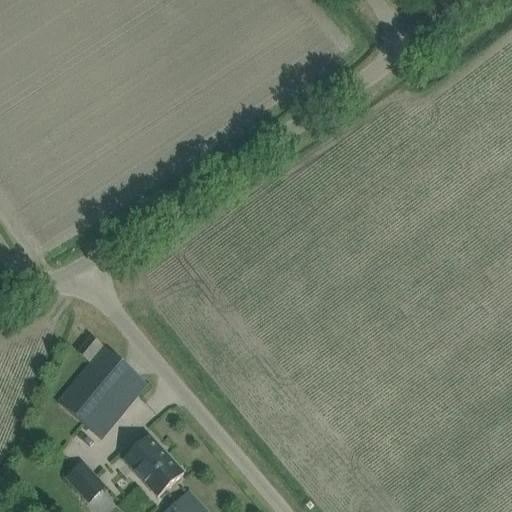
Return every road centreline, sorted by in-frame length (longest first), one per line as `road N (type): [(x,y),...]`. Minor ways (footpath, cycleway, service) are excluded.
road 1 (unclassified): [(80,262),(411,45)]
road 2 (residential): [(284,511),(80,262)]
